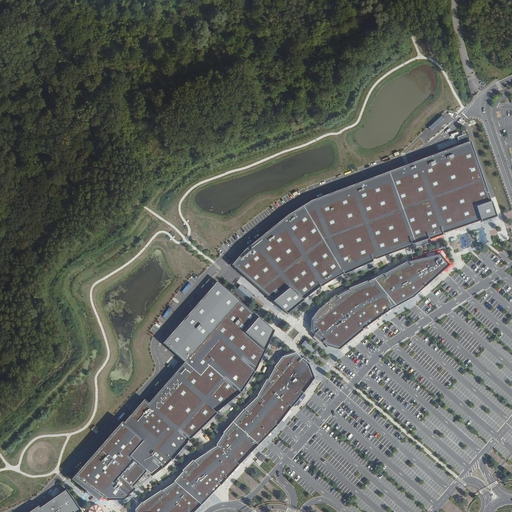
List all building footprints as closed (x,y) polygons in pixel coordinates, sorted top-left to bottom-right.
[(428,127),(431,130),(444,118),(439,113),(431,121),(433,122),(428,127)] [(260,232),(230,261),(284,313),(322,283),(332,275),(446,237),(493,221),(470,139),(320,193),(301,206),(260,232)] [(450,266),(441,254),(408,262),(370,282),(352,288),(345,292),(336,297),(319,310),(313,318),(313,332),(329,345),(340,347),(391,308),(414,296),(450,266)] [(273,333),(214,288),(166,345),(185,365),(149,406),(144,401),(131,415),(75,481),(108,504),(125,504),(129,500),(129,499),(135,492),(134,490),(147,474),(150,477),(163,468),(175,456),(238,395),(273,333)] [(308,363),(297,355),(282,357),(260,395),(255,401),(242,412),(232,425),(219,446),(195,462),(176,482),(140,505),(136,511),(194,511),(201,505),(221,486),(243,461),(261,441),(279,423),(295,401),(315,379),(308,363)] [(255,461),(260,465),(267,457),(262,453),(255,461)] [(39,506),(29,511),(81,511),(82,511),(67,490),(40,508),(39,506)]
